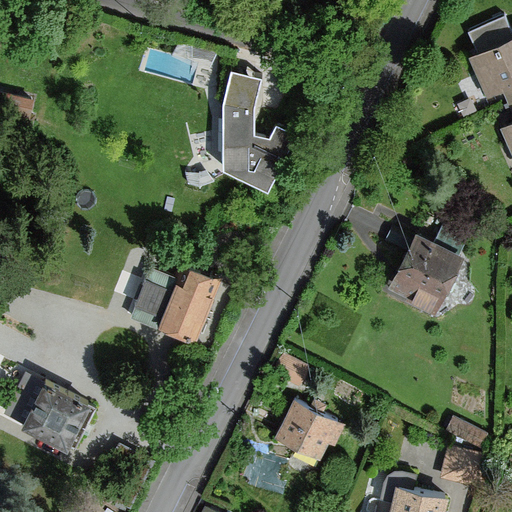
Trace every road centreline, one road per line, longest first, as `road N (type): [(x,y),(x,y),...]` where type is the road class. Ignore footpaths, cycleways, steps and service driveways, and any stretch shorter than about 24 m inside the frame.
road 1 (residential): [(381,74),(162,511)]
road 2 (residential): [(116,0),(381,74)]
